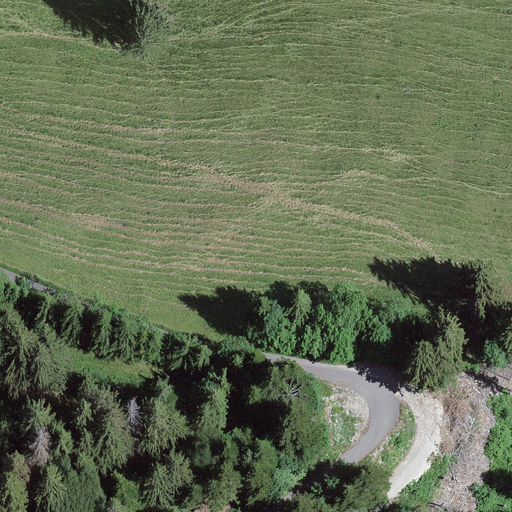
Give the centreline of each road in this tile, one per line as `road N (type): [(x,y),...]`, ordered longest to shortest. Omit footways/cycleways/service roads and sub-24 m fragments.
road 1 (track): [(0,278),(366,381)]
road 2 (track): [(366,381),(392,372),(421,401),(408,479),(375,511)]
road 3 (track): [(366,381),(387,405),(382,427),(283,511)]
